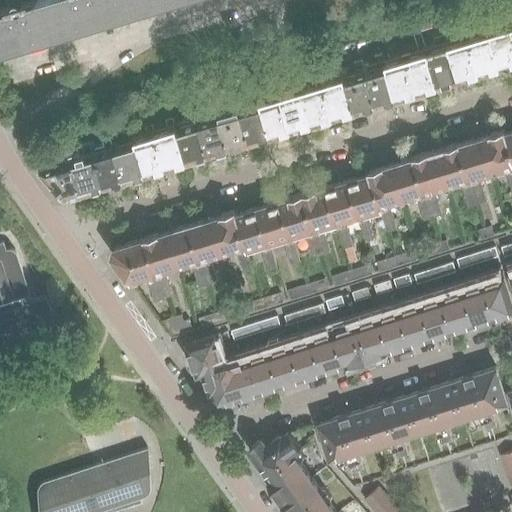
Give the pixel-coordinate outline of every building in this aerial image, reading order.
[(0,52),(60,34),(49,0),(34,0),(21,4),(19,0),(13,0),(14,1),(9,2),(11,7),(0,10),(0,52)] [(49,0),(60,34),(125,15),(120,0),(49,0)] [(120,0),(125,15),(174,0),(120,0)] [(502,28),(489,32),(500,67),(511,63),(511,32),(510,25),(507,15),(499,18),(502,28)] [(431,19),(419,23),(422,32),(434,28),(431,19)] [(482,34),(468,38),(479,73),(500,67),(489,32),(486,21),(479,24),(482,34)] [(479,73),(468,38),(448,44),(458,79),(479,73)] [(458,79),(448,44),(426,51),(437,86),(458,79)] [(426,51),(385,63),(396,98),(437,86),(426,51)] [(396,98),(385,63),(382,53),(373,55),(377,66),(363,70),(374,105),(396,98)] [(332,117),(353,111),(342,76),(339,65),(332,68),(335,78),(322,82),(332,117)] [(363,70),(342,76),(353,111),(374,105),(363,70)] [(312,123),(332,117),(322,82),(301,88),(312,123)] [(301,88),(280,94),(291,130),(312,123),(301,88)] [(250,103),(239,107),(249,142),(270,136),(259,101),(256,90),(247,93),(250,103)] [(280,94),(259,101),(270,136),(291,130),(280,94)] [(230,109),(218,113),(228,149),(249,142),(239,107),(236,96),(227,99),(230,109)] [(228,149),(218,113),(197,120),(207,155),(228,149)] [(197,120),(176,126),(185,161),(207,155),(197,120)] [(135,139),(144,174),(165,168),(155,132),(152,122),(144,124),(147,135),(135,139)] [(176,126),(155,132),(165,168),(185,161),(176,126)] [(126,141),(114,145),(124,180),(144,174),(135,139),(131,128),(122,130),(126,141)] [(511,129),(505,132),(504,129),(497,131),(508,168),(506,168),(511,190),(511,129)] [(497,131),(474,138),(485,175),(506,168),(508,168),(497,131)] [(94,151),(104,186),(124,180),(114,145),(113,145),(110,135),(102,138),(105,148),(94,151)] [(480,176),(485,175),(474,138),(451,144),(462,181),(460,182),(467,205),(487,200),(480,176)] [(81,193),(104,186),(94,151),(93,151),(90,141),(81,143),(84,154),(71,158),(81,193)] [(451,144),(429,151),(440,188),(460,182),(462,181),(451,144)] [(435,190),(440,188),(429,151),(406,158),(417,195),(416,195),(423,219),(442,213),(435,190)] [(69,197),(81,193),(71,158),(47,166),(39,168),(61,195),(69,197)] [(406,158),(383,165),(394,202),(416,195),(417,195),(406,158)] [(389,203),(394,202),(383,165),(368,169),(370,173),(362,176),(373,211),(381,209),(387,230),(397,227),(389,203)] [(368,213),(373,211),(362,176),(339,182),(350,218),(358,216),(365,240),(375,237),(368,213)] [(339,182),(316,189),(327,225),(335,223),(343,247),(354,244),(346,219),(350,218),(339,182)] [(324,226),(327,225),(316,189),(294,196),(305,232),(312,256),(331,250),(324,226)] [(294,196),(271,203),(282,239),(283,238),(290,263),(301,260),(294,235),(305,232),(294,196)] [(270,242),(282,239),(271,203),(248,209),(259,246),(260,245),(268,270),(278,267),(270,242)] [(247,249),(259,246),(248,209),(236,213),(235,209),(225,212),(236,249),(237,249),(244,273),(253,270),(247,249)] [(213,256),(236,249),(225,212),(202,219),(213,256)] [(211,257),(213,256),(202,219),(179,226),(190,263),(192,262),(199,286),(218,281),(211,257)] [(491,225),(484,227),(487,236),(493,235),(491,225)] [(168,269),(190,263),(179,226),(157,233),(168,269)] [(480,238),(487,236),(484,227),(478,229),(480,238)] [(166,270),(168,269),(157,233),(144,237),(134,240),(145,276),(147,276),(154,300),(173,294),(166,270)] [(0,336),(52,320),(44,295),(30,300),(12,249),(11,248),(10,248),(9,247),(8,247),(7,247),(6,247),(5,247),(4,247),(1,238),(0,238),(0,336)] [(437,242),(440,252),(449,249),(446,239),(437,242)] [(130,280),(145,276),(134,240),(114,246),(112,254),(130,280)] [(430,254),(440,252),(437,242),(427,244),(430,254)] [(504,256),(511,253),(509,243),(501,246),(504,256)] [(487,248),(490,258),(498,255),(495,246),(487,248)] [(480,251),(483,260),(490,258),(487,248),(480,251)] [(406,252),(409,261),(416,259),(413,249),(406,252)] [(483,260),(480,251),(472,253),(475,263),(483,260)] [(409,261),(406,252),(398,254),(402,264),(409,261)] [(475,263),(472,253),(464,255),(467,265),(475,263)] [(402,264),(398,254),(391,256),(394,266),(402,264)] [(460,268),(467,265),(464,255),(457,258),(460,268)] [(394,266),(391,256),(384,259),(387,268),(394,266)] [(387,268),(384,259),(377,261),(380,271),(387,268)] [(456,270),(453,261),(445,263),(448,273),(456,270)] [(448,273),(445,263),(437,266),(440,275),(448,273)] [(369,264),(362,266),(364,275),(372,273),(369,264)] [(357,277),(364,275),(362,266),(354,268),(357,277)] [(440,275),(437,266),(430,268),(433,278),(440,275)] [(357,277),(354,268),(347,270),(350,280),(357,277)] [(433,278),(430,268),(422,271),(425,280),(433,278)] [(342,282),(350,280),(347,270),(339,273),(342,282)] [(417,283),(425,280),(422,271),(414,273),(417,283)] [(342,282),(339,273),(332,275),(335,284),(342,282)] [(412,283),(409,273),(401,276),(404,285),(412,283)] [(511,299),(504,274),(483,281),(494,316),(511,310),(511,299)] [(404,285),(401,276),(393,278),(396,288),(404,285)] [(325,277),(317,280),(321,290),(328,287),(325,277)] [(393,288),(390,279),(382,282),(385,291),(393,288)] [(313,292),(321,290),(317,280),(310,282),(313,292)] [(483,281),(462,288),(473,323),(494,316),(483,281)] [(313,292),(310,282),(302,285),(306,294),(313,292)] [(385,291),(382,282),(374,284),(377,294),(385,291)] [(298,297),(306,294),(302,285),(295,287),(298,297)] [(298,297),(295,287),(288,289),(291,299),(298,297)] [(370,296),(367,287),(360,289),(363,299),(370,296)] [(462,288),(441,294),(452,330),(473,323),(462,288)] [(363,299),(360,289),(352,291),(355,301),(363,299)] [(279,292),(272,294),(275,303),(282,301),(279,292)] [(267,305),(275,303),(272,294),(265,296),(267,305)] [(334,297),(337,306),(345,303),(342,294),(334,297)] [(441,294),(420,301),(430,336),(452,330),(441,294)] [(267,305),(265,296),(257,299),(260,308),(267,305)] [(337,306),(334,297),(326,299),(329,308),(337,306)] [(253,310),(260,308),(257,299),(250,301),(253,310)] [(246,312),(253,310),(250,301),(243,303),(246,312)] [(420,301),(399,308),(409,343),(430,336),(420,301)] [(325,313),(322,303),(315,305),(318,315),(325,313)] [(318,315),(315,305),(307,307),(310,317),(318,315)] [(235,306),(228,308),(231,317),(238,315),(235,306)] [(310,317),(307,307),(299,310),(302,320),(310,317)] [(223,320),(231,317),(228,308),(220,310),(223,320)] [(399,308),(377,315),(388,350),(409,343),(399,308)] [(223,320),(220,310),(213,313),(216,322),(223,320)] [(302,320),(299,310),(292,312),(295,322),(302,320)] [(295,322),(292,312),(284,314),(287,325),(295,322)] [(208,324),(216,322),(213,313),(206,315),(208,324)] [(181,314),(159,320),(171,336),(183,332),(191,329),(188,319),(183,320),(181,314)] [(208,324),(206,315),(198,317),(201,327),(208,324)] [(280,324),(277,315),(269,317),(272,326),(280,324)] [(377,315),(356,322),(367,357),(388,350),(377,315)] [(262,320),(264,329),(272,326),(269,317),(262,320)] [(257,331),(264,329),(262,320),(254,322),(257,331)] [(257,331),(254,322),(246,324),(249,333),(257,331)] [(356,322),(335,328),(346,363),(367,357),(356,322)] [(249,333),(246,324),(238,327),(241,336),(249,333)] [(241,336),(238,327),(231,329),(234,338),(241,336)] [(325,370),(346,363),(335,328),(314,335),(325,370)] [(194,366),(195,371),(215,365),(213,358),(221,354),(215,333),(186,342),(189,350),(186,351),(186,356),(188,362),(191,367),(194,366)] [(303,377),(325,370),(314,335),(293,342),(303,377)] [(293,342),(272,349),(282,383),(303,377),(293,342)] [(272,349),(251,355),(261,390),(282,383),(272,349)] [(227,361),(226,362),(236,397),(239,397),(261,390),(251,355),(241,358),(227,362),(227,361)] [(226,362),(215,365),(195,371),(196,374),(200,373),(202,381),(206,380),(209,392),(212,392),(213,394),(215,401),(219,403),(236,397),(226,362)] [(507,403),(503,388),(496,366),(474,373),(490,428),(497,426),(492,408),(507,403)] [(474,373),(451,380),(463,417),(478,412),(484,430),(490,428),(474,373)] [(447,422),(463,417),(451,380),(429,387),(446,441),(452,439),(447,422)] [(429,387),(407,394),(418,431),(434,426),(439,443),(446,441),(429,387)] [(407,394),(384,401),(401,456),(407,454),(402,436),(418,431),(407,394)] [(384,401),(362,408),(373,445),(390,440),(395,458),(401,456),(384,401)] [(358,450),(373,445),(362,408),(340,415),(357,470),(364,468),(358,450)] [(357,470),(340,415),(318,422),(329,459),(344,454),(350,472),(357,470)] [(249,449),(295,453),(301,448),(289,431),(282,436),(281,434),(269,442),(268,440),(264,442),(262,439),(261,440),(254,442),(250,448),(249,448),(249,449)] [(147,446),(42,480),(41,480),(41,481),(40,481),(39,482),(38,482),(38,483),(37,483),(37,484),(36,485),(36,486),(35,486),(35,487),(35,488),(35,489),(35,490),(35,491),(35,511),(94,511),(139,497),(140,497),(141,497),(142,497),(142,496),(143,496),(144,496),(144,495),(145,495),(145,494),(146,494),(146,493),(147,493),(147,492),(147,491),(148,491),(148,490),(148,489),(148,488),(149,488),(149,487),(147,446)] [(266,473),(295,453),(249,449),(266,473)] [(511,450),(500,454),(510,486),(511,485),(511,450)] [(310,474),(295,453),(266,473),(281,495),(310,474)] [(298,511),(324,494),(310,474),(281,495),(293,511),(298,511)] [(374,511),(402,511),(379,484),(363,498),(374,511)] [(336,511),(324,494),(298,511),(336,511)]
